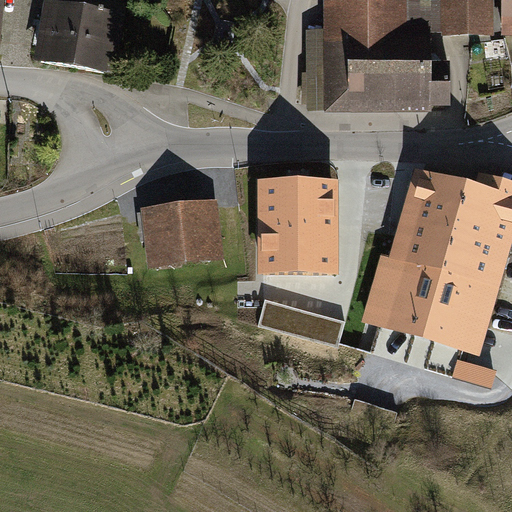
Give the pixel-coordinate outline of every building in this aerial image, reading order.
[(47,5),(37,62),(110,75),(113,56),(120,57),(129,6),(90,0),(53,0),(52,6),(47,5)] [(324,0),(326,113),(452,112),(451,58),(434,58),(434,37),(495,36),(494,0),(324,0)] [(511,0),(502,0),(503,36),(511,35),(511,0)] [(381,260),(363,327),(437,347),(434,359),(430,358),(424,378),(462,388),(466,372),(478,375),(511,249),(511,184),(490,179),(487,191),(414,172),(390,263),(381,260)] [(333,275),(333,187),(266,187),(266,275),(333,275)] [(140,218),(147,279),(225,269),(218,209),(140,218)]
